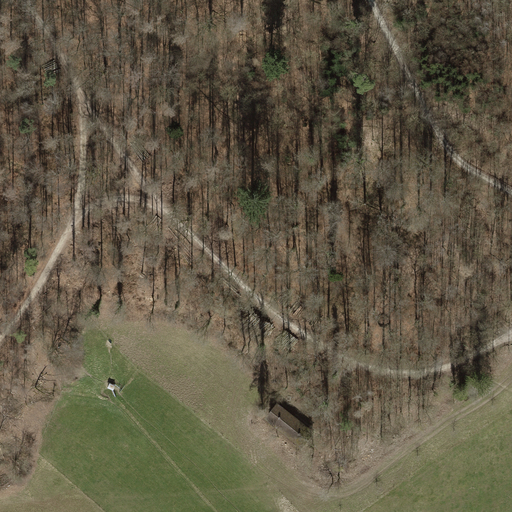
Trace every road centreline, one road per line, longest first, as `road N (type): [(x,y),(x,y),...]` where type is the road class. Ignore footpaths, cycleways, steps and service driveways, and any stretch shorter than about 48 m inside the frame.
road 1 (track): [(16,0),(163,194),(271,293),(360,354),(395,370),(425,370),(511,335)]
road 2 (track): [(77,84),(82,195),(27,307),(0,338)]
road 3 (track): [(374,0),(453,148),(511,189)]
